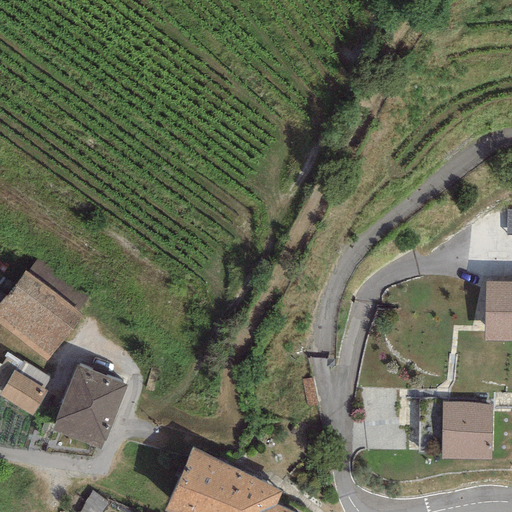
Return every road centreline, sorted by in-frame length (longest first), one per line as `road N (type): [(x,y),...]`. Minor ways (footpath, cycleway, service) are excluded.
road 1 (track): [(425,0),(395,39),(228,360),(223,420),(183,435)]
road 2 (residential): [(321,356),(351,511)]
